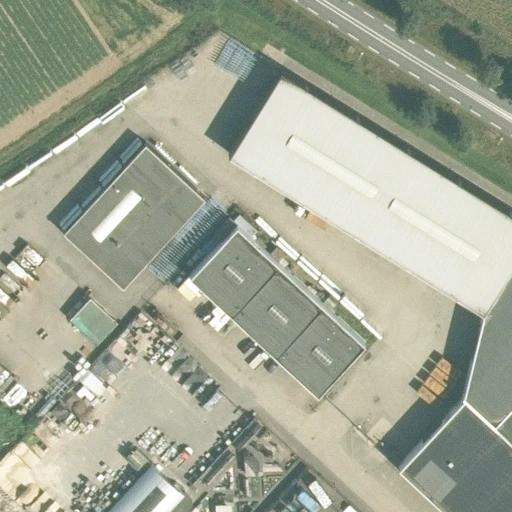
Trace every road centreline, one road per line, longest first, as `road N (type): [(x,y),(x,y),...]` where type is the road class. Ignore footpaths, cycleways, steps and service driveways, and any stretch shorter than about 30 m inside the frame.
road 1 (unclassified): [(390,511),(137,277)]
road 2 (primary): [(511,116),(326,0)]
